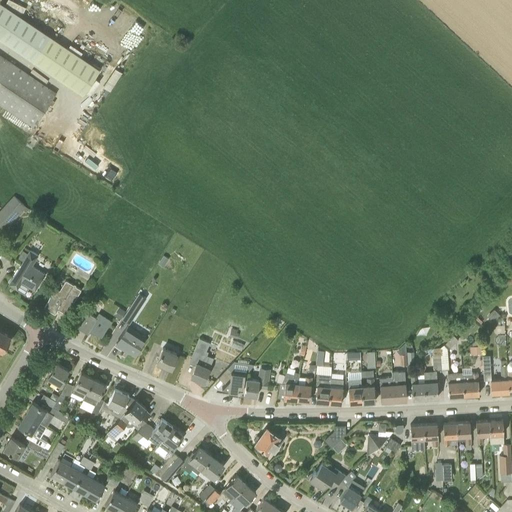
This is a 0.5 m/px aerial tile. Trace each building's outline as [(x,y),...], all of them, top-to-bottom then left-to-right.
[(0,3),(0,39),(33,62),(82,94),(98,70),(50,37),(0,3)] [(0,103),(33,126),(55,93),(0,55),(0,103)] [(122,74),(115,69),(103,86),(111,91),(122,74)] [(14,196),(0,209),(0,226),(4,230),(26,207),(14,196)] [(30,250),(9,283),(25,293),(29,286),(35,290),(45,273),(32,265),(38,255),(30,250)] [(55,288),(45,305),(45,306),(54,311),(55,312),(56,311),(58,307),(66,312),(67,312),(81,290),(81,289),(76,286),(76,285),(75,284),(74,284),(73,284),(67,280),(66,280),(59,290),(56,288),(55,288)] [(139,293),(122,320),(129,325),(146,298),(139,293)] [(119,307),(114,316),(120,319),(126,311),(119,307)] [(495,308),(489,315),(494,320),(500,313),(495,308)] [(86,311),(77,326),(88,332),(90,328),(101,336),(110,321),(98,313),(96,317),(86,311)] [(127,325),(116,343),(126,349),(128,347),(136,352),(146,337),(127,325)] [(232,328),(229,337),(237,339),(239,334),(235,332),(236,329),(232,328)] [(0,349),(3,350),(11,336),(0,330),(0,349)] [(453,335),(444,344),(448,349),(458,340),(453,335)] [(200,338),(189,363),(195,365),(191,375),(204,381),(212,362),(205,359),(208,351),(206,350),(210,342),(200,338)] [(479,338),(473,343),(473,347),(482,346),(481,338),(479,338)] [(473,347),(471,347),(472,355),(482,354),(482,346),(473,347)] [(163,347),(157,361),(170,367),(171,367),(177,352),(163,347)] [(440,347),(432,348),(433,370),(436,370),(442,369),(440,347)] [(374,352),(367,353),(368,368),(375,367),(374,352)] [(501,378),(490,379),(491,392),(508,391),(507,364),(507,360),(500,360),(501,378)] [(56,362),(47,377),(59,384),(68,369),(56,362)] [(227,367),(218,377),(225,383),(222,387),(238,391),(244,393),(246,378),(247,373),(236,372),(234,373),(227,367)] [(280,382),(285,383),(285,384),(284,397),(296,398),(298,383),(299,373),(286,369),(285,374),(284,376),(283,382),(280,382)] [(404,370),(392,371),(393,376),(393,382),(394,399),(406,398),(405,382),(404,370)] [(433,370),(423,371),(424,380),(425,397),(438,396),(437,377),(436,370),(433,370)] [(462,371),(447,372),(448,395),(463,394),(462,371)] [(462,371),(463,394),(479,393),(477,372),(462,373),(462,371)] [(67,383),(60,394),(66,397),(68,398),(72,390),(84,396),(93,378),(81,372),(74,386),(67,383)] [(279,373),(277,380),(283,382),(284,376),(285,374),(279,373)] [(317,384),(315,400),(329,402),(331,379),(331,375),(317,373),(317,377),(317,384)] [(246,378),(244,393),(257,395),(258,386),(267,387),(268,380),(269,376),(260,374),(259,380),(246,378)] [(418,374),(410,375),(411,381),(412,398),(425,397),(424,380),(418,381),(418,374)] [(298,383),(296,398),(309,400),(311,384),(311,377),(305,376),(305,384),(298,383)] [(393,376),(379,377),(381,400),(394,399),(393,382),(393,376)] [(367,384),(361,385),(362,401),(375,400),(374,385),(374,377),(366,378),(366,380),(367,384)] [(84,396),(84,397),(96,403),(91,413),(96,416),(99,410),(104,400),(99,397),(105,384),(93,378),(84,396)] [(354,379),(347,379),(348,389),(349,402),(362,401),(361,385),(360,378),(354,379)] [(331,379),(329,402),(341,403),(343,387),(343,380),(336,379),(331,379)] [(104,400),(99,410),(102,411),(103,409),(111,413),(114,407),(122,410),(124,407),(127,408),(134,400),(128,397),(129,395),(114,388),(108,402),(104,400)] [(44,394),(40,399),(53,406),(56,401),(44,394)] [(56,401),(53,406),(58,410),(66,397),(60,394),(56,401)] [(120,417),(106,433),(112,439),(125,424),(127,426),(133,425),(134,423),(139,427),(145,419),(151,412),(146,407),(136,398),(134,400),(127,408),(120,417)] [(32,401),(25,413),(46,426),(39,421),(46,410),(32,401)] [(53,406),(49,412),(66,422),(69,416),(58,410),(53,406)] [(25,413),(18,425),(29,432),(26,437),(24,435),(24,436),(49,450),(48,449),(51,445),(48,443),(48,442),(40,437),(46,426),(25,413)] [(139,427),(132,436),(137,440),(143,432),(159,444),(172,426),(162,417),(155,426),(145,419),(139,427)] [(502,419),(488,420),(489,434),(490,442),(504,441),(502,419)] [(488,420),(476,420),(476,435),(476,443),(477,443),(482,443),(482,435),(489,434),(488,420)] [(456,421),(443,422),(444,445),(450,444),(449,436),(456,436),(456,421)] [(469,421),(456,421),(456,436),(457,441),(465,440),(466,449),(471,448),(469,421)] [(437,422),(423,423),(425,438),(432,437),(432,445),(438,445),(438,437),(437,437),(437,422)] [(423,423),(410,424),(411,447),(411,450),(424,449),(424,438),(425,438),(423,423)] [(164,463),(155,473),(161,476),(161,475),(178,456),(173,452),(177,447),(174,446),(183,434),(172,426),(159,444),(168,451),(167,453),(170,455),(164,463)] [(267,426),(255,442),(268,451),(272,446),(273,445),(276,447),(280,442),(281,443),(284,438),(267,426)] [(335,430),(325,439),(331,446),(341,438),(335,430)] [(368,433),(367,454),(391,433),(368,433)] [(11,436),(4,448),(18,457),(24,445),(28,447),(29,446),(34,449),(33,451),(45,458),(49,450),(24,436),(21,441),(11,436)] [(395,452),(401,444),(391,437),(386,445),(395,452)] [(59,441),(51,454),(57,457),(65,445),(59,441)] [(504,454),(499,454),(500,471),(510,471),(511,470),(511,463),(511,442),(509,442),(503,442),(504,454)] [(178,456),(161,475),(166,480),(180,464),(190,472),(195,465),(201,469),(211,455),(199,446),(194,452),(192,452),(190,456),(188,455),(184,461),(178,456)] [(139,453),(136,460),(143,464),(147,457),(139,453)] [(84,454),(79,462),(85,465),(89,458),(84,454)] [(211,455),(201,469),(213,478),(223,464),(211,455)] [(59,458),(50,473),(62,480),(71,464),(59,458)] [(89,458),(85,465),(90,468),(95,461),(89,458)] [(314,470),(309,478),(312,480),(316,483),(316,482),(322,487),(325,483),(331,487),(345,475),(330,465),(328,467),(322,463),(316,471),(314,470)] [(452,463),(443,463),(443,468),(443,480),(453,479),(452,463)] [(71,464),(62,480),(73,486),(82,470),(71,464)] [(82,470),(73,486),(85,493),(93,477),(82,470)] [(351,470),(341,479),(345,484),(355,475),(351,470)] [(111,471),(105,482),(110,484),(116,474),(111,471)] [(116,474),(110,484),(115,488),(121,477),(116,474)] [(236,474),(226,486),(230,490),(226,495),(231,499),(246,483),(236,474)] [(93,477),(85,493),(96,499),(105,483),(93,477)] [(209,483),(199,494),(204,499),(215,487),(209,483)] [(234,511),(243,511),(240,509),(256,491),(246,483),(231,499),(229,501),(235,506),(232,510),(234,511)] [(476,483),(459,500),(470,511),(483,499),(488,504),(492,499),(476,483)] [(349,485),(340,499),(347,504),(346,505),(356,511),(362,503),(363,502),(357,498),(360,492),(349,485)] [(421,485),(418,489),(426,493),(428,489),(421,485)] [(204,499),(202,501),(207,506),(220,492),(215,487),(204,499)] [(114,488),(105,504),(117,511),(125,495),(114,488)] [(144,489),(138,500),(143,503),(149,492),(144,489)] [(149,492),(143,503),(148,506),(154,495),(149,492)] [(125,495),(117,511),(119,511),(130,511),(137,501),(125,495)] [(366,505),(362,511),(376,511),(379,509),(368,503),(371,498),(367,495),(363,502),(362,503),(366,505)] [(8,497),(0,511),(8,511),(15,501),(8,497)] [(269,511),(274,505),(270,502),(270,500),(266,497),(264,498),(263,497),(254,511),(249,507),(245,511),(269,511)] [(379,509),(376,511),(397,511),(402,505),(398,502),(391,511),(383,511),(379,509)] [(19,503),(14,511),(29,511),(31,510),(19,503)]
